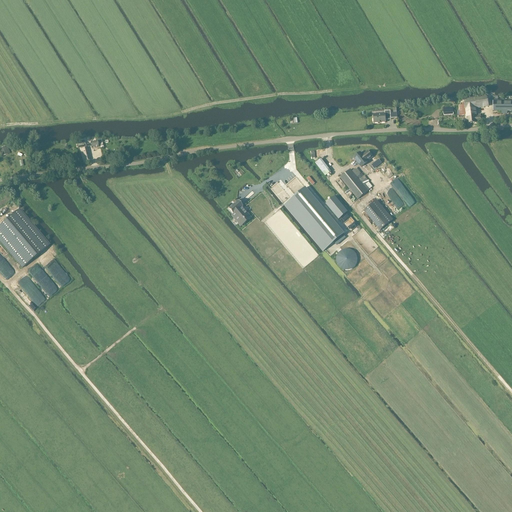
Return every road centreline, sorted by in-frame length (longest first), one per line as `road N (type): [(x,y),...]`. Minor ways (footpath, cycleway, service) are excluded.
road 1 (unclassified): [(0,181),(289,139),(511,125)]
road 2 (track): [(0,126),(147,117),(383,86)]
road 3 (track): [(200,511),(0,277)]
road 4 (track): [(511,392),(351,205)]
